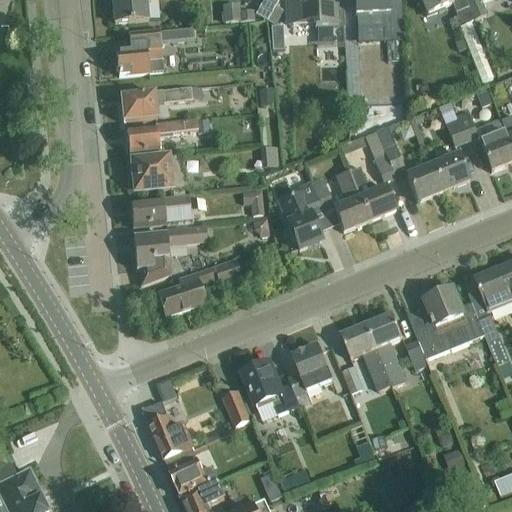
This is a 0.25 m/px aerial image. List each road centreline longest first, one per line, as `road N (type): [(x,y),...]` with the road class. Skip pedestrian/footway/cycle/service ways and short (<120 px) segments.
road 1 (residential): [(98,392),(511,225)]
road 2 (residential): [(72,192),(62,0)]
road 3 (secondary): [(98,392),(6,241)]
road 4 (secondary): [(156,511),(98,392)]
road 5 (residential): [(72,192),(95,206),(104,307)]
